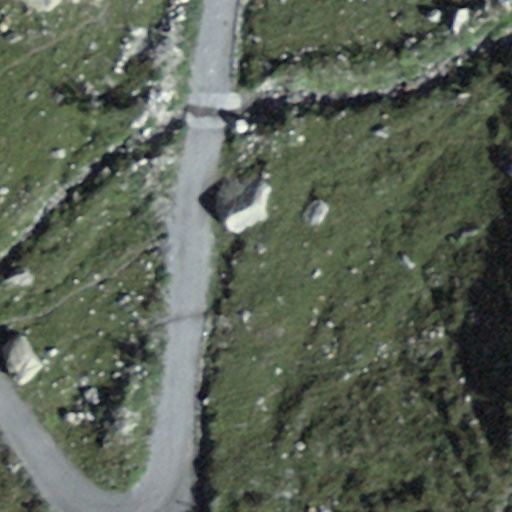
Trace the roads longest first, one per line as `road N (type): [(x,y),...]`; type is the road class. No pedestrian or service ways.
road 1 (track): [(219,0),(168,486),(147,511)]
road 2 (track): [(106,511),(78,489),(0,375)]
